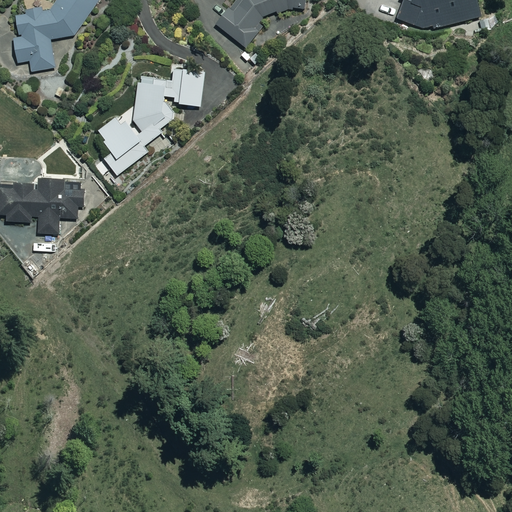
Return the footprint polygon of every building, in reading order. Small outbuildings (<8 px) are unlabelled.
[(41,9),(26,11),(26,14),(16,16),(20,38),(14,39),(18,64),(31,61),(32,72),(55,68),(51,40),(75,35),(99,0),(58,0),(52,10),(42,11),(41,9)] [(234,0),(216,26),(250,51),(262,34),(256,30),(268,14),(296,4),(308,5),(307,0),(234,0)] [(402,0),(404,0),(397,21),(428,31),(480,19),(475,0),(402,0)] [(144,146),(163,132),(160,129),(173,119),(164,107),(165,97),(174,99),(174,103),(179,104),(178,106),(201,108),(205,71),(174,68),(172,82),(142,78),(141,84),(138,84),(134,121),(138,126),(132,130),(121,115),(99,131),(106,140),(103,142),(111,154),(104,160),(117,177),(149,152),(144,146)] [(19,158),(5,158),(5,167),(19,167),(19,158)] [(32,218),(38,218),(39,234),(59,234),(59,220),(77,219),(77,209),(84,209),(84,190),(80,190),(80,183),(66,183),(66,180),(39,181),(39,185),(0,185),(0,215),(7,216),(7,223),(32,222),(32,218)]
